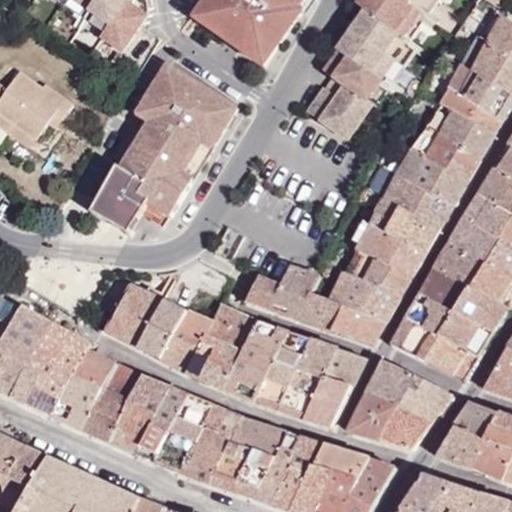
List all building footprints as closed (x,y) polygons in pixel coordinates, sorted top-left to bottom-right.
[(90,13),(98,0),(78,0),(76,3),(90,13)] [(128,4),(130,0),(98,0),(90,13),(109,26),(124,5),(126,6),(128,4)] [(208,0),(194,21),(265,68),(311,0),(208,0)] [(361,0),(357,5),(364,10),(400,34),(406,38),(424,16),(400,0),(361,0)] [(122,53),(148,17),(128,4),(126,6),(124,5),(109,26),(115,31),(107,42),(122,53)] [(364,10),(359,18),(363,22),(356,34),(387,55),(400,34),(364,10)] [(359,18),(351,30),(356,34),(363,22),(359,18)] [(511,24),(504,20),(493,42),(478,34),(463,61),(466,63),(478,70),(511,89),(511,24)] [(349,44),(356,34),(351,30),(342,43),(349,44)] [(396,62),(356,34),(349,44),(342,43),(338,50),(383,82),(396,62)] [(336,79),(370,102),(383,82),(338,50),(334,57),(337,62),(329,75),(333,77),(336,79)] [(329,75),(337,62),(334,57),(324,71),(329,75)] [(465,94),(478,70),(466,63),(445,104),(458,111),(451,123),(463,129),(470,118),(498,134),(507,120),(465,94)] [(99,203),(91,215),(106,222),(118,201),(142,216),(150,205),(172,219),(238,109),(168,66),(110,162),(89,197),(99,203)] [(507,120),(511,111),(511,89),(478,70),(465,94),(507,120)] [(0,116),(36,140),(47,124),(52,117),(60,122),(73,104),(43,84),(41,88),(18,72),(6,88),(0,83),(0,116)] [(333,77),(325,88),(328,90),(336,79),(333,77)] [(350,140),(374,106),(370,102),(336,79),(328,90),(325,88),(323,87),(319,93),(324,97),(321,102),(316,99),(307,111),(350,140)] [(324,97),(319,93),(316,99),(321,102),(324,97)] [(458,111),(445,104),(432,128),(485,158),(498,134),(470,118),(463,129),(451,123),(458,111)] [(36,140),(0,116),(0,127),(30,148),(36,140)] [(47,124),(55,129),(60,122),(52,117),(47,124)] [(0,145),(8,134),(0,127),(0,145)] [(473,180),(485,158),(432,128),(419,151),(473,180)] [(460,204),(473,180),(419,151),(404,144),(390,168),(404,175),(460,204)] [(511,150),(502,168),(511,174),(511,150)] [(487,193),(511,209),(511,174),(502,168),(487,193)] [(445,228),(460,204),(404,175),(391,200),(445,228)] [(511,209),(487,193),(457,243),(489,263),(506,238),(511,228),(511,209)] [(432,252),(445,228),(391,200),(375,227),(432,252)] [(134,231),(142,216),(118,201),(106,222),(126,233),(131,235),(134,231)] [(416,277),(432,252),(375,227),(360,252),(416,277)] [(511,278),(511,242),(506,238),(489,263),(511,278)] [(428,296),(460,314),(475,288),(489,263),(457,243),(428,296)] [(405,299),(416,277),(360,252),(347,277),(352,279),(405,299)] [(511,309),(511,278),(489,263),(475,288),(511,309)] [(313,296),(321,281),(293,266),(283,283),(270,309),(302,321),(313,296)] [(283,283),(281,283),(262,278),(251,302),(270,309),(283,283)] [(389,323),(405,299),(352,279),(340,306),(389,323)] [(165,302),(134,287),(112,333),(141,348),(165,302)] [(498,334),(511,313),(511,309),(475,288),(460,314),(498,334)] [(318,328),(329,303),(313,296),(302,321),(318,328)] [(413,322),(444,339),(460,314),(428,296),(413,322)] [(0,394),(18,403),(58,327),(7,300),(0,312),(0,321),(19,328),(0,360),(0,394)] [(189,315),(165,302),(141,348),(166,362),(189,315)] [(375,347),(389,323),(340,306),(329,303),(318,328),(375,347)] [(220,309),(214,326),(209,342),(248,357),(250,352),(261,323),(220,309)] [(482,360),(498,334),(460,314),(444,339),(482,360)] [(214,326),(189,315),(166,362),(192,374),(209,342),(214,326)] [(0,360),(19,328),(0,321),(0,360)] [(399,346),(429,363),(444,339),(413,322),(399,346)] [(291,334),(261,323),(250,352),(280,362),(291,334)] [(82,378),(93,354),(101,338),(72,324),(68,330),(58,327),(18,403),(21,405),(57,420),(82,378)] [(311,341),(291,334),(280,362),(301,371),(311,341)] [(467,384),(482,360),(444,339),(429,363),(467,384)] [(341,352),(311,341),(301,371),(331,380),(341,352)] [(231,390),(248,357),(209,342),(192,374),(231,390)] [(511,352),(510,351),(488,390),(511,398),(511,352)] [(262,405),(280,362),(250,352),(248,357),(231,390),(262,405)] [(371,363),(341,352),(331,380),(356,388),(371,363)] [(108,389),(122,367),(93,354),(82,378),(108,389)] [(262,405),(286,414),(301,371),(280,362),(262,405)] [(435,425),(438,420),(455,397),(392,362),(375,394),(405,410),(435,425)] [(136,402),(147,378),(122,367),(108,389),(136,402)] [(338,426),(356,388),(331,380),(301,371),(286,414),(338,426)] [(85,434),(108,389),(82,378),(57,420),(85,434)] [(155,429),(175,391),(147,378),(136,402),(129,418),(155,429)] [(115,446),(136,402),(108,389),(85,434),(115,446)] [(185,420),(195,399),(175,391),(155,429),(140,458),(158,464),(185,420)] [(405,410),(375,394),(355,434),(383,441),(405,410)] [(235,445),(246,421),(195,399),(185,420),(212,431),(235,445)] [(476,406),(458,429),(486,442),(501,416),(476,406)] [(435,425),(405,410),(383,441),(415,451),(435,425)] [(511,419),(501,416),(486,442),(501,448),(511,451),(511,419)] [(140,458),(155,429),(129,418),(115,446),(140,458)] [(185,476),(212,431),(185,420),(158,464),(185,476)] [(278,461),(291,436),(246,421),(235,445),(258,453),(278,461)] [(441,459),(473,469),(486,442),(458,429),(441,459)] [(213,486),(235,445),(212,431),(185,476),(213,486)] [(294,467),(306,441),(291,436),(278,461),(258,502),(275,506),(294,467)] [(0,473),(9,479),(26,450),(0,437),(0,473)] [(320,470),(330,448),(306,441),(294,467),(305,472),(301,483),(310,486),(297,511),(322,511),(338,477),(320,470)] [(473,469),(489,475),(501,448),(486,442),(473,469)] [(235,493),(258,453),(235,445),(213,486),(235,493)] [(366,484),(374,459),(330,448),(320,470),(338,477),(366,484)] [(489,475),(507,480),(511,468),(511,451),(501,448),(489,475)] [(143,511),(145,506),(26,450),(9,479),(0,473),(0,511),(143,511)] [(258,502),(278,461),(258,453),(235,493),(258,502)] [(377,511),(402,466),(374,459),(366,484),(338,477),(322,511),(377,511)] [(275,506),(288,511),(297,511),(310,486),(301,483),(305,472),(294,467),(275,506)] [(437,511),(449,487),(421,482),(405,511),(437,511)] [(474,511),(480,497),(449,487),(437,511),(474,511)] [(509,511),(511,509),(511,506),(480,497),(474,511),(509,511)]
